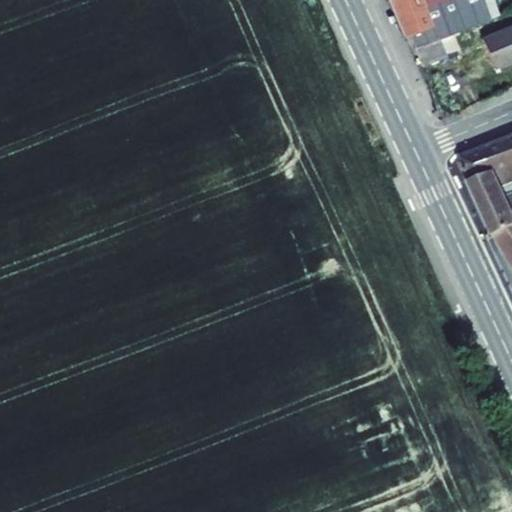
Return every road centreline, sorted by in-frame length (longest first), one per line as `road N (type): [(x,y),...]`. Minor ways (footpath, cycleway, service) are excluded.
road 1 (secondary): [(416,153),(511,361)]
road 2 (secondary): [(345,0),(416,153)]
